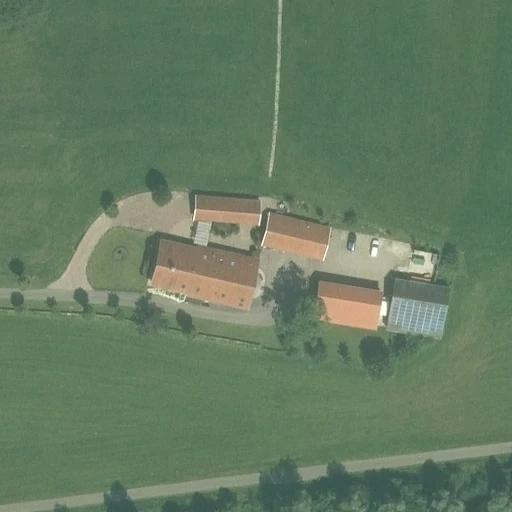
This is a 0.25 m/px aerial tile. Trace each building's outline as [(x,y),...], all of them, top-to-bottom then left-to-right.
[(260,200),(194,195),(191,220),(258,225),(260,200)] [(329,227),(268,213),(260,245),(321,260),(329,227)] [(205,264),(208,249),(197,246),(196,251),(160,242),(150,283),(187,291),(190,278),(197,280),(201,263),(205,264)] [(190,278),(187,291),(186,295),(246,308),(256,260),(208,249),(205,264),(201,263),(197,280),(190,278)] [(439,337),(449,288),(395,278),(386,327),(439,337)] [(379,291),(318,281),(313,318),(374,327),(379,291)]
